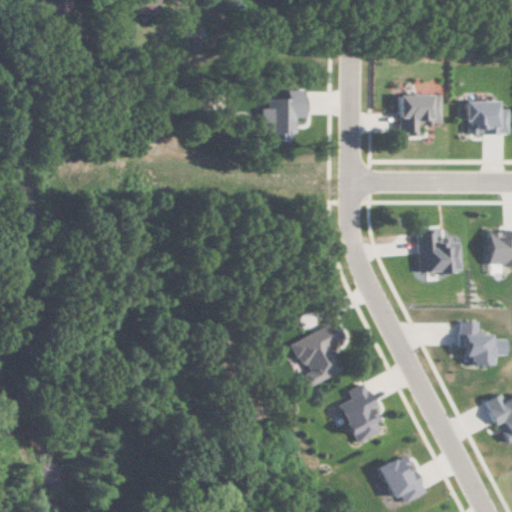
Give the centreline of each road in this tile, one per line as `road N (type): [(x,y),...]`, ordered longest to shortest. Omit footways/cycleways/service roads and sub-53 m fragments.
road 1 (residential): [(489,511),(355,253),(350,69)]
road 2 (residential): [(352,183),(511,177)]
